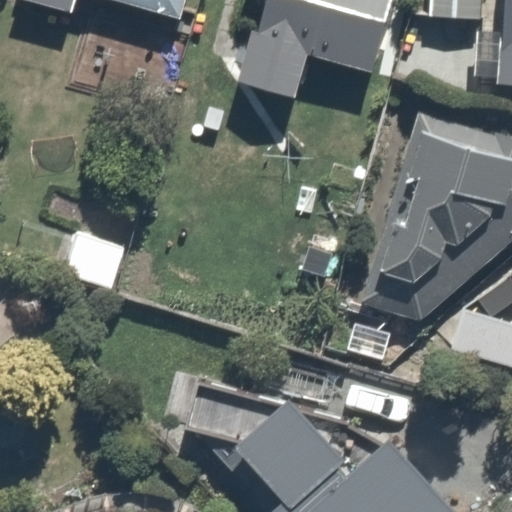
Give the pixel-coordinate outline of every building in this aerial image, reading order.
[(37,0),(78,11),(81,0),(130,0),(180,13),(183,0),(37,0)] [(245,0),(254,3),(227,87),(290,107),(306,56),(359,73),(382,0),(245,0)] [(511,0),(416,0),(416,18),(482,20),(476,76),(511,80),(511,0)] [(354,285),(421,302),(503,233),(511,235),(511,147),(396,119),(354,285)] [(122,243),(62,225),(49,268),(109,286),(122,243)] [(511,309),(445,298),(437,348),(511,361),(511,309)] [(234,415),(204,441),(250,493),(239,502),(247,511),(431,511),(437,508),(366,426),(334,454),(272,383),(234,415)] [(162,390),(159,420),(220,427),(223,397),(162,390)]
